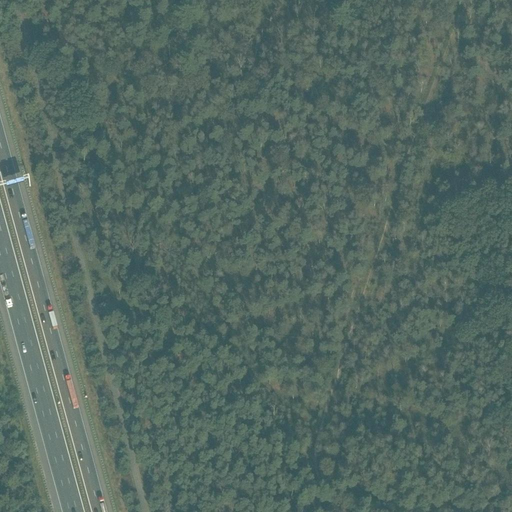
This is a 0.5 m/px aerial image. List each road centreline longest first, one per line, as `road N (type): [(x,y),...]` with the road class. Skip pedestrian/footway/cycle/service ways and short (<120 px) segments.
road 1 (track): [(340,511),(301,450),(467,0)]
road 2 (track): [(301,450),(29,0)]
road 3 (motorway): [(99,511),(0,145)]
road 4 (motorway): [(0,241),(73,511)]
